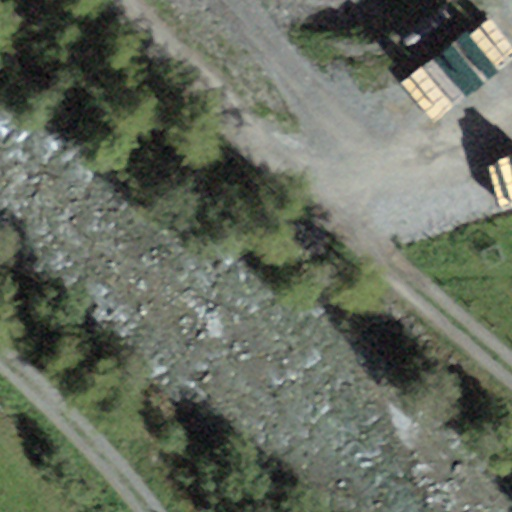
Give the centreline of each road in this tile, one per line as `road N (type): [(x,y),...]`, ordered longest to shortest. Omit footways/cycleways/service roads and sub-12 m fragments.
road 1 (track): [(511,362),(237,136),(108,0)]
road 2 (track): [(151,511),(0,350)]
